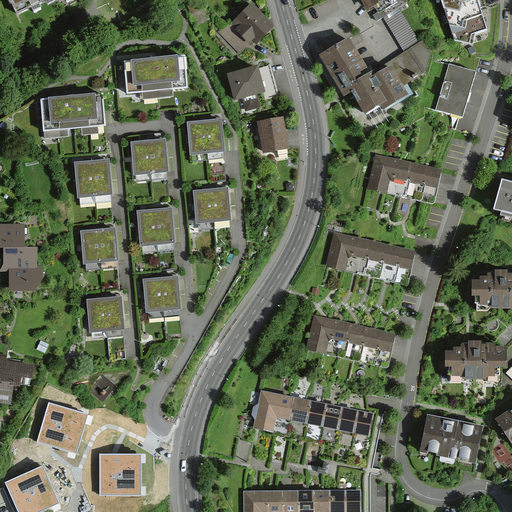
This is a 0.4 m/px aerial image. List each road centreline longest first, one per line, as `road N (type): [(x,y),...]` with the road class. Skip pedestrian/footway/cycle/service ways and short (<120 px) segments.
road 1 (residential): [(506,62),(426,302),(402,459),(422,491),(444,495),(477,485),(509,502)]
road 2 (residential): [(197,331),(189,318),(172,131),(167,124),(120,131),(136,358)]
road 3 (secondary): [(189,439),(213,373),(290,256),(311,200),(312,115),(281,0)]
road 4 (residential): [(197,331),(239,254),(232,141)]
road 5 (residential): [(189,439),(161,431),(149,405),(197,331)]
